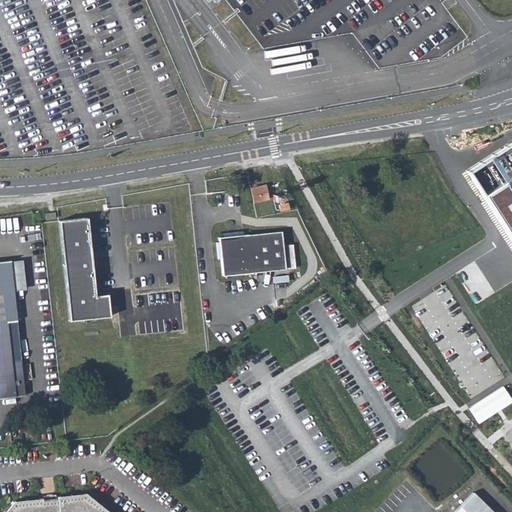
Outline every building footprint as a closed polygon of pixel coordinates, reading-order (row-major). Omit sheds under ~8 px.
[(409,219),(446,201),(437,183),(441,181),(419,135),(403,142),(410,158),(404,161),(415,184),(424,180),(428,190),(401,203),(409,219)] [(511,143),(469,168),(511,232),(511,143)] [(327,173),(306,183),(320,212),(340,202),(327,173)] [(265,185),(250,188),(252,202),(268,199),(265,185)] [(351,251),(372,241),(354,204),(333,214),(351,251)] [(88,212),(60,215),(70,315),(112,310),(109,288),(96,290),(93,263),(97,262),(95,246),(92,246),(88,212)] [(383,238),(386,237),(389,248),(401,245),(392,214),(377,218),(383,238)] [(222,276),(284,270),(281,231),(243,235),(242,231),(235,232),(222,233),(222,237),(218,237),(218,242),(215,242),(217,259),(220,259),(222,276)] [(403,245),(386,250),(388,260),(406,255),(403,245)] [(17,318),(11,260),(0,260),(0,395),(25,393),(21,357),(12,358),(8,319),(17,318)] [(0,511),(116,511),(87,488),(12,495),(0,510),(0,511)] [(497,511),(475,490),(451,511),(497,511)]
